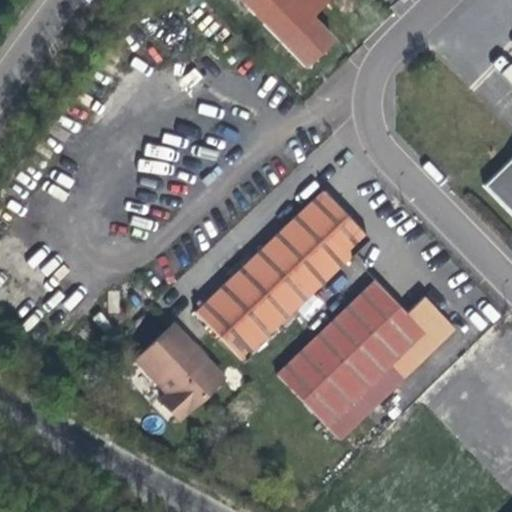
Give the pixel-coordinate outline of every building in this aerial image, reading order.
[(309,17),(326,0),(252,0),(245,7),(303,67),(320,50),(316,45),(327,34),(309,17)] [(325,46),(332,40),(327,34),(316,45),(320,50),(325,46)] [(511,157),(483,185),(511,215),(511,157)] [(239,360),(367,238),(321,191),(194,312),(239,360)] [(403,378),(454,328),(423,296),(405,313),(394,303),(373,280),(276,374),(325,426),(389,363),(403,378)] [(176,419),(221,378),(203,358),(201,360),(192,350),(194,349),(171,325),(133,360),(165,394),(159,400),(176,419)]
